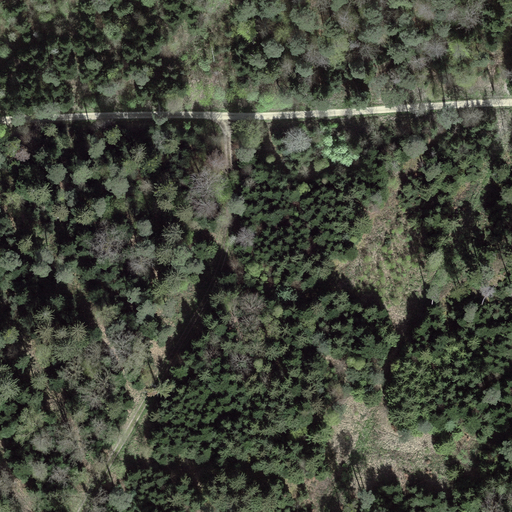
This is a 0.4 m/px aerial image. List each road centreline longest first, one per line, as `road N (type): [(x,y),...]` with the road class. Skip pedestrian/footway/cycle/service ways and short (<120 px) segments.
road 1 (track): [(0,121),(511,102)]
road 2 (track): [(227,115),(229,222),(212,285),(79,511)]
